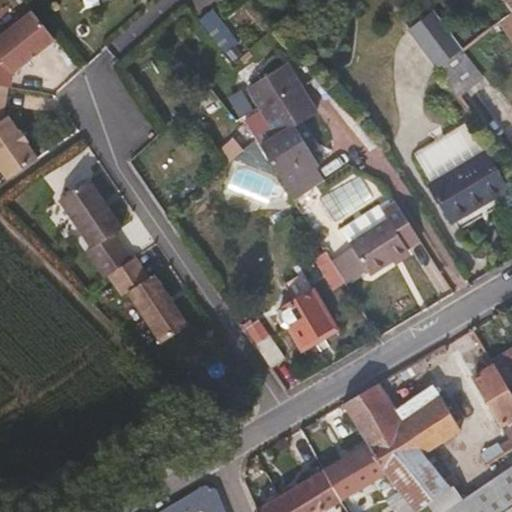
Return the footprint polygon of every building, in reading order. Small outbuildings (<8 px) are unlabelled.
[(511,0),(502,0),(510,11),(511,12),(511,0)] [(14,71),(57,38),(34,9),(0,35),(0,83),(9,85),(12,85),(14,71)] [(212,9),(197,21),(224,54),(239,41),(212,9)] [(459,50),(431,10),(407,28),(437,68),(459,50)] [(480,78),(459,50),(437,68),(457,95),(480,78)] [(281,51),(240,69),(246,83),(287,65),(281,51)] [(324,107),(307,81),(298,86),(316,113),(324,107)] [(31,140),(22,125),(19,127),(10,113),(8,115),(5,111),(9,85),(0,83),(0,167),(7,177),(38,156),(28,142),(31,140)] [(301,125),(316,113),(298,86),(244,121),(272,165),(303,145),(294,131),(301,125)] [(465,110),(448,88),(425,105),(443,127),(465,110)] [(482,153),(464,122),(413,153),(432,184),(482,153)] [(311,139),(301,125),(294,131),(303,145),(311,139)] [(317,149),(311,139),(303,145),(310,154),(317,149)] [(318,165),(310,154),(303,145),(272,165),(294,201),(324,179),(315,167),(318,165)] [(450,221),(505,188),(484,152),(482,153),(432,184),(429,185),(450,221)] [(87,153),(68,157),(72,176),(91,172),(87,153)] [(122,226),(89,178),(60,197),(93,245),(87,249),(105,275),(109,272),(132,257),(114,231),(122,226)] [(421,242),(396,203),(383,213),(387,221),(350,245),(352,247),(366,270),(369,275),(421,242)] [(366,270),(352,247),(334,260),(348,282),(366,270)] [(344,281),(325,251),(315,259),(333,288),(344,281)] [(115,281),(141,263),(135,255),(132,257),(109,272),(115,281)] [(189,322),(154,272),(150,276),(141,263),(115,281),(124,293),(128,290),(163,340),(189,322)] [(333,324),(313,289),(279,309),(277,317),(282,325),(288,327),(298,345),(333,324)] [(284,356),(269,335),(268,336),(257,320),(252,323),(246,314),(240,319),(257,343),(255,345),(269,367),(284,356)] [(511,347),(493,360),(496,364),(501,372),(511,390),(511,347)] [(511,390),(501,372),(496,364),(474,377),(500,419),(511,439),(511,390)] [(453,485),(506,451),(500,442),(482,453),(486,457),(458,476),(454,473),(445,479),(424,452),(463,429),(443,395),(400,424),(375,385),(344,403),(369,443),(389,473),(410,501),(416,509),(450,487),(453,485)] [(376,480),(389,473),(369,443),(349,455),(367,485),(376,480)] [(367,485),(349,455),(325,469),(343,500),(367,485)] [(292,511),(323,511),(343,500),(325,469),(282,495),(292,511)] [(410,501),(389,473),(376,480),(397,509),(410,501)] [(228,511),(219,488),(206,484),(159,511),(192,511),(200,508),(209,511),(228,511)] [(292,511),(282,495),(255,511),(256,511),(292,511)] [(411,511),(416,509),(410,501),(397,509),(399,511),(398,511),(411,511)]
